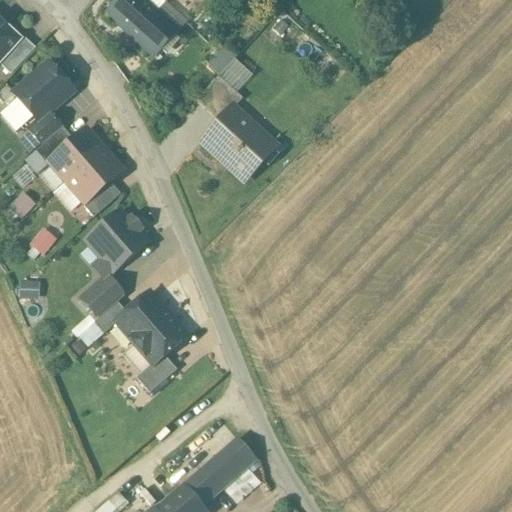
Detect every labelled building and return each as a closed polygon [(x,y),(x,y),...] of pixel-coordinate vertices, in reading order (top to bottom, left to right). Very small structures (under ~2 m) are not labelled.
[(140,0),(120,0),(108,14),(127,31),(126,33),(155,58),(178,33),(156,14),(141,0),(140,0)] [(141,0),(156,14),(170,0),(141,0)] [(0,22),(0,64),(21,42),(20,41),(0,22)] [(23,38),(20,41),(21,42),(0,64),(0,66),(11,77),(36,50),(23,38)] [(226,44),(207,65),(217,74),(236,53),(226,44)] [(239,94),(255,75),(237,60),(221,78),(239,94)] [(75,94),(49,65),(13,96),(38,124),(39,125),(50,116),(75,94)] [(220,124),(233,110),(234,111),(242,101),(218,80),(196,103),(220,124)] [(220,124),(201,144),(216,157),(220,154),(243,175),(240,179),(241,181),(272,147),(234,111),(233,110),(220,124)] [(43,148),(63,131),(50,116),(39,125),(38,124),(29,132),(43,148)] [(49,164),(74,143),(63,131),(43,148),(36,154),(48,167),(50,165),(49,164)] [(104,154),(86,133),(74,143),(49,164),(50,165),(67,185),(104,154)] [(122,174),(104,154),(67,185),(85,205),(85,206),(110,185),(122,174)] [(121,197),(110,185),(85,206),(85,205),(82,207),(94,220),(121,197)] [(21,220),(37,205),(25,193),(9,209),(21,220)] [(127,224),(119,214),(86,243),(114,275),(147,246),(137,235),(141,232),(131,221),(127,224)] [(30,245),(43,256),(58,241),(45,229),(30,245)] [(125,299),(107,279),(82,301),(99,321),(118,305),(125,299)] [(22,282),(22,300),(40,300),(40,282),(22,282)] [(187,339),(150,295),(126,315),(115,325),(116,326),(152,367),(153,368),(165,358),(187,339)] [(115,325),(126,315),(118,305),(99,321),(95,325),(104,337),(116,326),(115,325)] [(177,373),(165,358),(153,368),(152,367),(137,381),(150,396),(177,373)] [(238,441),(183,488),(200,507),(254,460),(238,441)] [(204,511),(200,507),(183,488),(154,511),(204,511)] [(119,491),(97,511),(119,511),(130,502),(119,491)]
